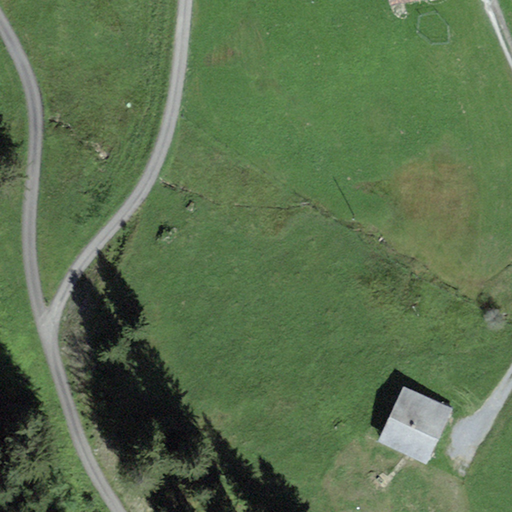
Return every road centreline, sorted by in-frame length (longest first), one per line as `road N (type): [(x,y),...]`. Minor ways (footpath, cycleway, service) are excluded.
road 1 (track): [(187,0),(177,107),(143,203),(85,266),(54,345)]
road 2 (unclassified): [(54,345),(33,265),(41,116),(0,11)]
road 3 (unclassified): [(54,345),(116,511)]
